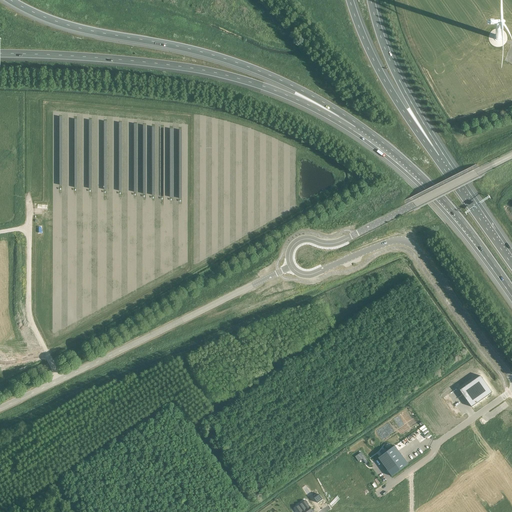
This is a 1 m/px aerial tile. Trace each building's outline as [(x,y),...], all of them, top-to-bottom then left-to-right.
[(480,376),(460,390),(471,407),(492,392),(480,376)] [(511,415),(506,408),(490,420),(511,449),(511,447),(511,415)] [(395,446),(378,458),(391,476),(408,464),(395,446)] [(361,452),(355,456),(358,462),(363,459),(366,464),(368,463),(361,452)] [(348,475),(332,487),(340,497),(356,486),(348,475)] [(423,492),(423,493),(423,494),(423,495),(428,502),(430,505),(431,505),(435,511),(441,511),(445,509),(446,511),(468,511),(448,483),(442,487),(443,488),(440,489),(436,482),(424,490),(424,491),(423,492)] [(319,494),(314,498),(318,503),(323,499),(319,494)] [(298,505),(294,508),(297,511),(310,511),(313,511),(305,500),(301,503),(303,506),(300,508),(298,505)]
